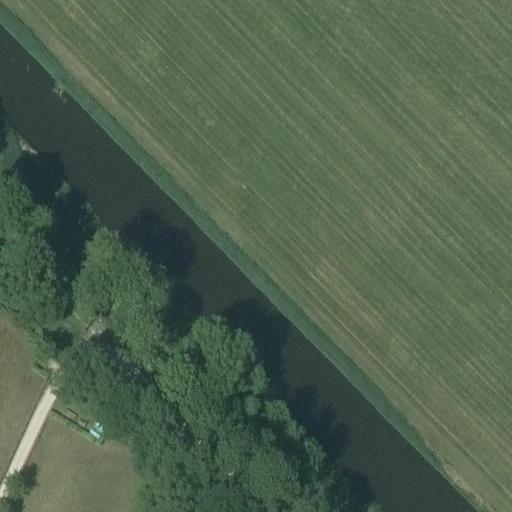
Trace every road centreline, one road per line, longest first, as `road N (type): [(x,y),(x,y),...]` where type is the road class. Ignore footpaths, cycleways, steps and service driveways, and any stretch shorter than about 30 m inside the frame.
road 1 (track): [(105,349),(122,358),(258,511)]
road 2 (track): [(0,499),(61,374),(105,349)]
road 3 (track): [(0,241),(105,349)]
